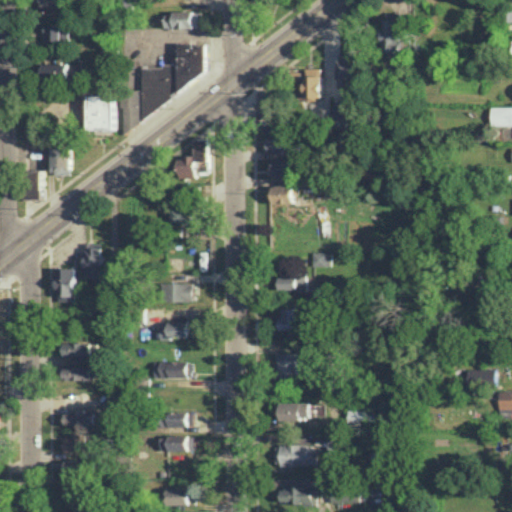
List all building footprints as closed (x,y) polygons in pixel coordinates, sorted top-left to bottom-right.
[(168,11),(168,27),(200,27),(200,10),(168,11)] [(385,13),(385,50),(403,50),(403,27),(402,27),(401,12),(385,13)] [(45,41),(70,41),(69,24),(45,24),(45,41)] [(145,66),(145,117),(209,72),(209,51),(204,43),(198,47),(194,42),(181,42),(181,63),(166,63),(162,66),(145,66)] [(113,72),(113,46),(104,46),(103,71),(113,72)] [(341,92),(358,92),(358,53),(341,53),(341,92)] [(82,63),(46,62),(46,78),(82,79),(82,63)] [(307,96),(324,96),(323,67),(306,67),(307,96)] [(125,126),(142,126),(141,89),(124,90),(125,126)] [(117,128),(117,94),(91,95),(91,128),(117,128)] [(265,108),(258,114),(269,126),(286,111),(270,94),(260,103),(265,108)] [(511,106),(493,107),(493,124),(511,123),(511,106)] [(347,111),(333,112),(334,127),(347,127),(347,111)] [(197,137),(210,136),(210,162),(196,162),(197,137)] [(268,136),(268,153),(292,153),(292,136),(268,136)] [(74,146),(54,147),(55,174),(74,173),(74,146)] [(181,177),(198,177),(197,155),(180,155),(181,177)] [(295,175),(295,159),(271,159),(271,175),(295,175)] [(46,197),(45,170),(28,170),(29,198),(46,197)] [(270,185),(270,202),(299,202),(298,184),(270,185)] [(200,206),(174,207),(175,222),(201,221),(200,206)] [(105,242),(88,242),(88,279),(105,278),(105,242)] [(332,251),(314,251),(313,265),(332,265),(332,251)] [(78,295),(78,267),(60,267),(59,295),(78,295)] [(281,276),(281,289),(300,288),(299,276),(281,276)] [(195,300),(195,282),(164,282),(165,300),(195,300)] [(101,321),(111,321),(111,305),(101,305),(101,321)] [(283,307),(283,329),(304,329),(304,307),(283,307)] [(163,321),(164,337),(192,337),(192,320),(163,321)] [(67,354),(101,355),(101,342),(68,341),(67,354)] [(298,378),(297,351),(278,352),(278,378),(298,378)] [(157,360),(156,376),(193,377),(194,361),(157,360)] [(68,379),(98,380),(98,366),(68,365),(68,379)] [(470,383),(497,384),(497,368),(470,368),(470,383)] [(511,389),(501,390),(501,416),(511,416),(511,389)] [(313,418),(313,401),(277,402),(277,419),(313,418)] [(69,425),(102,425),(102,410),(89,410),(89,408),(77,408),(77,412),(69,412),(69,425)] [(377,409),(350,409),(350,426),(377,426),(377,409)] [(197,411),(165,411),(165,426),(197,425),(197,411)] [(69,450),(92,451),(92,433),(69,432),(69,450)] [(197,435),(165,435),(165,450),(197,449),(197,435)] [(329,435),(329,452),(348,453),(349,436),(329,435)] [(277,464),(318,464),(318,454),(314,454),(314,444),(278,443),(277,464)] [(97,459),(65,458),(65,475),(97,475),(97,459)] [(82,499),(83,482),(65,481),(65,498),(82,499)] [(284,486),(284,503),(318,503),(318,486),(284,486)] [(193,487),(165,487),(165,504),(193,504),(193,487)]
